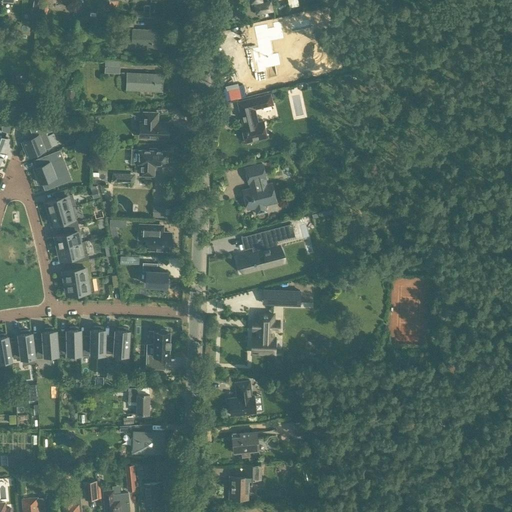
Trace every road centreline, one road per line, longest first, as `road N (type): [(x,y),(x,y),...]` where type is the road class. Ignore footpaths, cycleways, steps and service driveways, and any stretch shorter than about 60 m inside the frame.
road 1 (residential): [(197,312),(207,0)]
road 2 (residential): [(184,511),(197,312)]
road 3 (residential): [(197,312),(51,308)]
road 4 (residential): [(51,308),(40,245),(14,179)]
